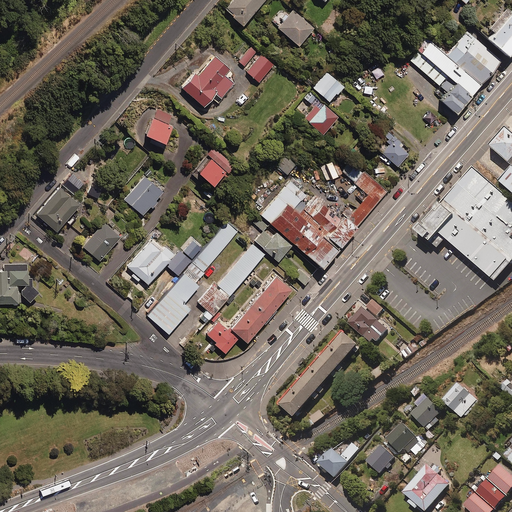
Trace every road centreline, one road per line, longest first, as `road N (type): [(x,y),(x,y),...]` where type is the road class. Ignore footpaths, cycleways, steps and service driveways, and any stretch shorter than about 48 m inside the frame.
road 1 (trunk): [(226,410),(511,84)]
road 2 (residential): [(203,0),(12,216)]
road 3 (trunk): [(226,410),(143,459),(3,511)]
road 4 (residential): [(12,216),(127,312),(172,374)]
road 5 (secondary): [(0,352),(124,361),(172,374)]
